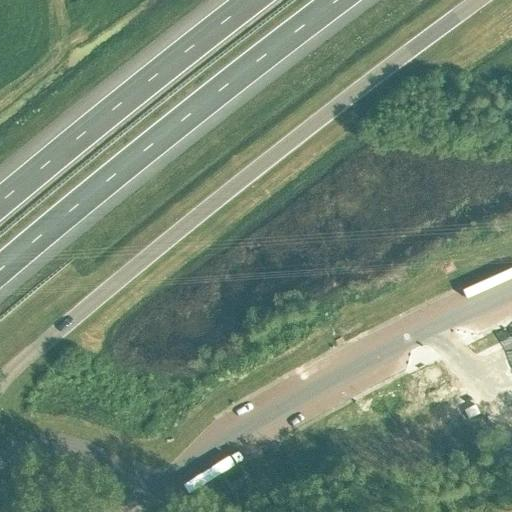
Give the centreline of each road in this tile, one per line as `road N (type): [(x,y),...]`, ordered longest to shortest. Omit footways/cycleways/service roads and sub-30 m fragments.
road 1 (motorway): [(0,270),(340,0)]
road 2 (motorway): [(252,0),(0,202)]
